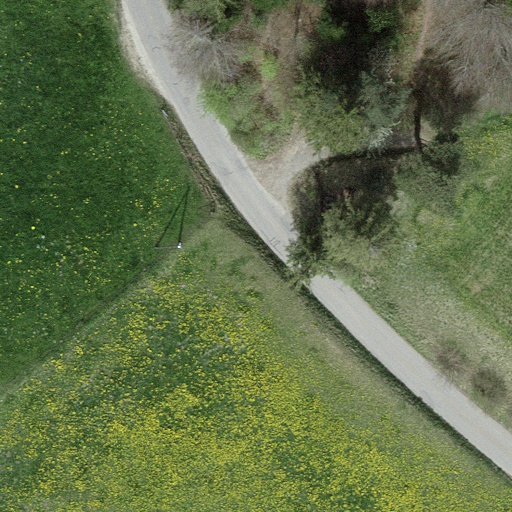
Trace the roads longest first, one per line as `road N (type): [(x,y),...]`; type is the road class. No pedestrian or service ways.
road 1 (unclassified): [(138,0),(179,102),(346,323),(511,461)]
road 2 (track): [(369,0),(252,207)]
